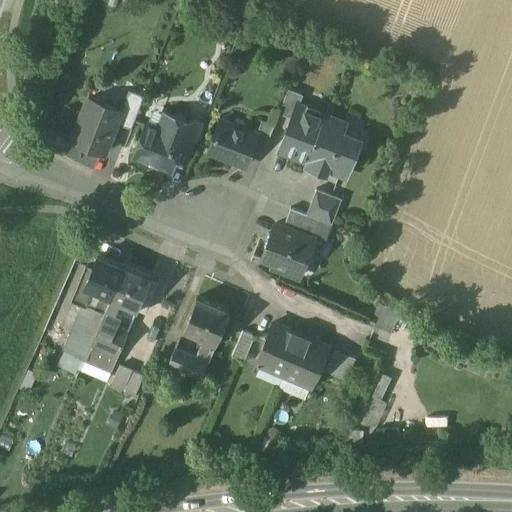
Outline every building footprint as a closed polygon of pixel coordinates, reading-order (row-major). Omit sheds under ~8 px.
[(288,89),(278,113),(292,118),(296,106),(298,106),(300,102),(303,94),(288,89)] [(128,90),(120,110),(121,110),(116,123),(131,129),(144,95),(128,90)] [(120,110),(88,97),(71,140),(104,153),(116,123),(121,110),(120,110)] [(311,168),(330,118),(327,117),(332,106),(330,105),(327,113),(300,102),(298,106),(296,106),(292,118),(279,149),(308,161),(306,166),(311,168)] [(163,130),(146,124),(134,155),(138,156),(141,162),(147,164),(152,162),(168,168),(172,166),(178,150),(189,122),(188,122),(186,121),(184,116),(178,113),(172,116),(169,115),(163,130)] [(330,118),(311,168),(317,170),(319,165),(340,173),(347,156),(352,158),(358,141),(340,134),(344,123),(330,118)] [(196,119),(188,122),(189,122),(178,150),(191,155),(204,122),(196,119)] [(256,134),(220,120),(208,150),(245,165),(251,149),(257,134),(256,134)] [(274,125),(261,120),(256,134),(257,134),(251,149),(262,153),(274,125)] [(341,198),(316,188),(306,214),(331,223),(341,198)] [(306,214),(290,207),(283,226),(313,238),(313,239),(324,243),(331,223),(306,214)] [(283,226),(275,223),(261,258),(273,262),(272,266),(298,276),(313,239),(313,238),(283,226)] [(124,266),(97,254),(91,268),(83,286),(91,290),(110,298),(124,266)] [(86,266),(72,298),(81,302),(85,304),(91,290),(83,286),(91,268),(86,266)] [(150,277),(124,266),(110,298),(118,301),(136,309),(136,308),(149,278),(150,277)] [(149,278),(136,308),(143,311),(156,281),(149,278)] [(110,298),(91,290),(85,304),(103,312),(110,298)] [(229,311),(196,297),(182,328),(215,342),(218,336),(227,314),(229,311)] [(103,312),(100,319),(109,323),(112,315),(118,301),(110,298),(103,312)] [(85,304),(81,302),(61,350),(84,360),(91,344),(90,343),(100,319),(103,312),(85,304)] [(391,329),(398,309),(385,304),(377,324),(391,329)] [(227,314),(218,336),(224,338),(234,317),(227,314)] [(109,323),(100,319),(90,343),(91,344),(115,354),(125,330),(109,323)] [(300,334),(273,322),(256,362),(283,374),(300,334)] [(215,342),(182,328),(173,347),(207,362),(215,342)] [(242,329),(231,355),(243,360),(254,335),(242,329)] [(328,345),(300,334),(283,374),(311,386),(328,345)] [(115,354),(91,344),(84,360),(108,370),(115,354)] [(207,362),(173,347),(166,363),(200,377),(207,362)] [(324,370),(346,379),(356,358),(333,348),(324,370)] [(131,370),(118,365),(109,385),(122,390),(131,370)] [(143,376),(131,370),(122,390),(135,396),(143,376)] [(107,426),(117,430),(123,415),(113,411),(107,426)] [(272,425),(258,449),(278,451),(286,438),(280,435),(282,431),(272,425)]
